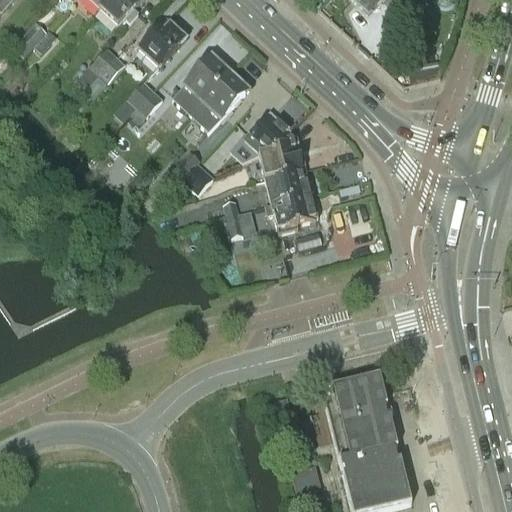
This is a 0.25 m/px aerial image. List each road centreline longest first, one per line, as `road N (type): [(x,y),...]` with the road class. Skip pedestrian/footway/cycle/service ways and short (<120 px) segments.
road 1 (tertiary): [(0,456),(46,435),(103,437),(140,467),(158,511)]
road 2 (secondary): [(511,500),(465,311)]
road 3 (secondary): [(246,0),(383,127)]
road 4 (secondary): [(511,8),(467,159)]
road 5 (secondary): [(465,311),(497,187)]
